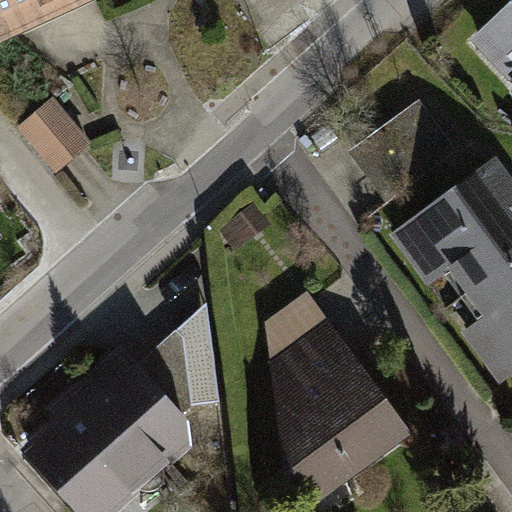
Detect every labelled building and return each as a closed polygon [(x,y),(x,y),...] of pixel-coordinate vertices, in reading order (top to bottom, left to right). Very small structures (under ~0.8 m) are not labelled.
[(0,0),(0,54),(118,0),(0,0)] [(511,0),(471,40),(511,83),(511,0)] [(62,160),(95,129),(54,85),(21,116),(62,160)] [(511,168),(404,243),(439,293),(466,274),(488,305),(511,287),(511,168)] [(0,256),(12,249),(0,230),(0,256)] [(511,287),(488,305),(501,324),(477,340),(511,389),(511,287)] [(331,511),(416,438),(305,290),(268,316),(280,469),(322,511),(331,511)] [(131,511),(211,441),(133,355),(28,450),(83,511),(131,511)]
